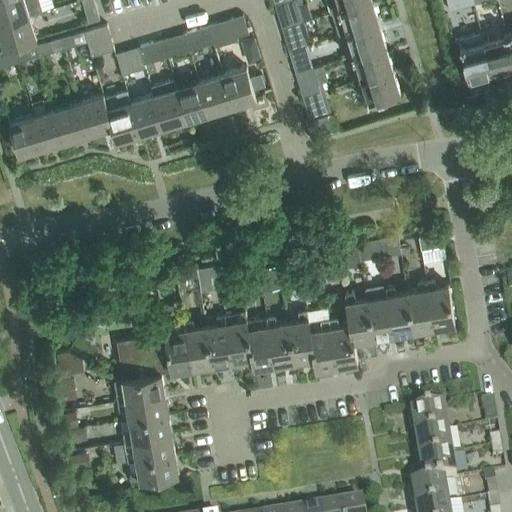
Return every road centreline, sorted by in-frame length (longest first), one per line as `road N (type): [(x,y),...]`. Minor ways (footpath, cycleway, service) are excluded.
road 1 (residential): [(0,238),(446,159)]
road 2 (residential): [(511,384),(481,350),(446,159)]
